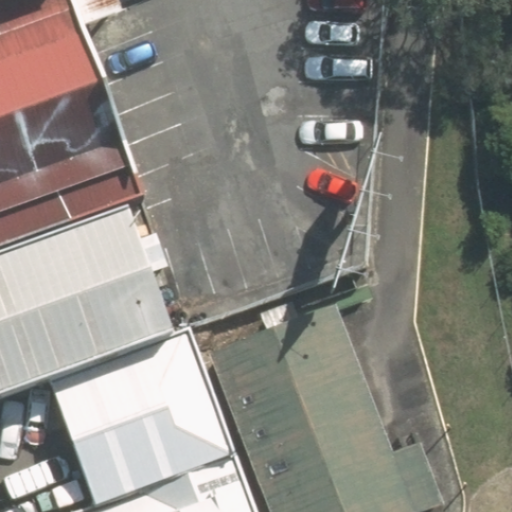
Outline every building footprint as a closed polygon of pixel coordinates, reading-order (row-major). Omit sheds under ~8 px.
[(14,0),(0,5),(0,242),(132,196),(146,191),(67,0),(14,0)] [(0,242),(0,393),(49,376),(183,326),(132,196),(0,242)] [(391,449),(340,312),(215,358),(272,511),(426,511),(441,506),(417,440),(391,449)] [(49,376),(96,506),(230,456),(183,326),(49,376)] [(251,511),(230,456),(96,506),(78,511),(251,511)]
